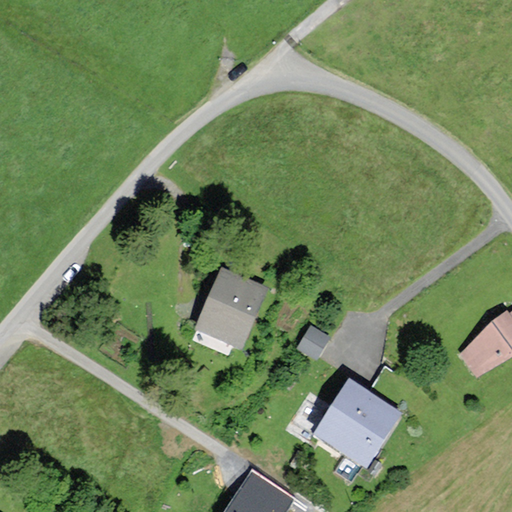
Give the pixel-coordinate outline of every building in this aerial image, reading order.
[(267,288),(221,269),(197,329),(242,347),(267,288)] [(511,316),(509,313),(458,350),(479,380),(511,355),(511,316)] [(297,349),(316,361),(330,338),(311,326),(297,349)] [(350,382),(317,434),(368,467),(401,415),(350,382)] [(273,511),(240,491),(227,511),(273,511)]
